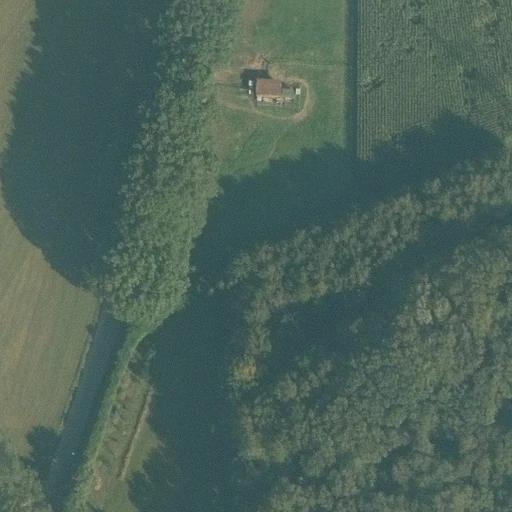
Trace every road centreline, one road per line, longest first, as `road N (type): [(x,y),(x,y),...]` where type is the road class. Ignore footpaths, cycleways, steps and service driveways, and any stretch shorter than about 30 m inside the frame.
road 1 (tertiary): [(43,511),(112,311),(187,0)]
road 2 (track): [(112,311),(511,156)]
